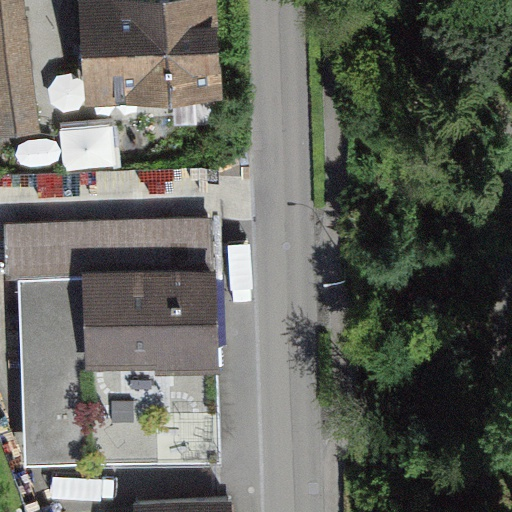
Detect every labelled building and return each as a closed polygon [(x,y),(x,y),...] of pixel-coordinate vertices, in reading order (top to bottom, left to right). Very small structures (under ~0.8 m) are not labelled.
[(0,0),(0,134),(42,129),(26,0),(0,0)] [(79,0),(86,96),(224,87),(218,0),(79,0)] [(68,124),(70,160),(112,157),(109,121),(68,124)] [(211,210),(18,217),(27,459),(220,452),(211,210)] [(237,511),(237,492),(117,494),(116,511),(237,511)]
